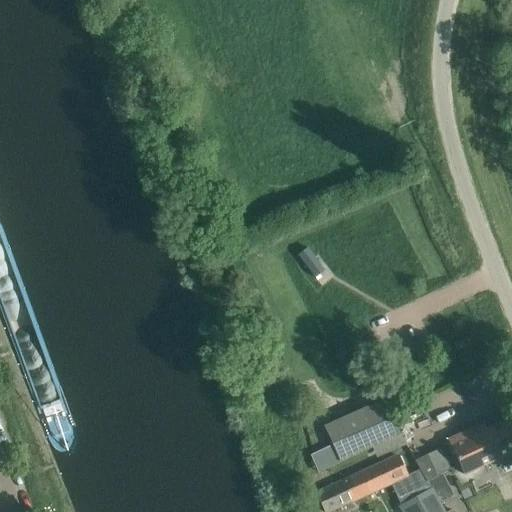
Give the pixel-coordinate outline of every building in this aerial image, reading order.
[(297,255),(315,277),(324,270),(307,248),(297,255)] [(504,361),(495,365),(500,376),(510,372),(504,361)] [(324,427),(340,463),(380,444),(400,435),(393,419),(406,412),(398,393),(324,427)] [(483,424),(448,440),(463,474),(511,452),(511,431),(507,419),(486,429),(483,424)] [(385,454),(405,445),(400,435),(380,444),(385,454)] [(328,511),(407,476),(397,456),(316,493),(324,511),(328,511)] [(407,476),(391,483),(401,506),(400,507),(402,511),(444,511),(439,503),(427,481),(421,470),(407,476)] [(442,474),(427,481),(439,503),(453,495),(442,474)]
